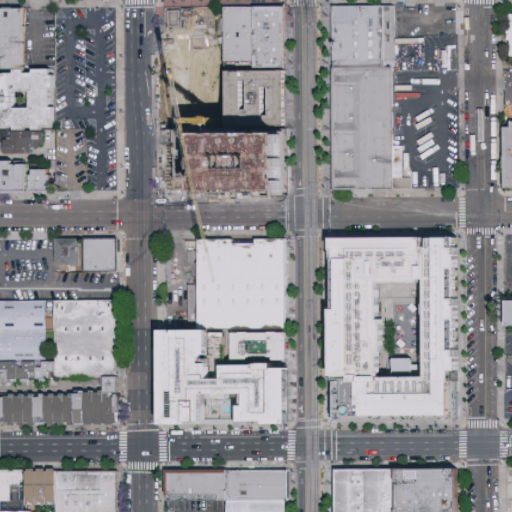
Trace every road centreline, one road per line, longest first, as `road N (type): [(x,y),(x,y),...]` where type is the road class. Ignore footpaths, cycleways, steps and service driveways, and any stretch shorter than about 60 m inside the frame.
road 1 (residential): [(482,0),(486,511)]
road 2 (secondary): [(300,445),(0,448)]
road 3 (secondary): [(145,511),(142,215)]
road 4 (residential): [(299,214),(300,445)]
road 5 (residential): [(297,0),(299,214)]
road 6 (secondary): [(511,444),(300,445)]
road 7 (secondary): [(142,215),(141,37)]
road 8 (tertiary): [(142,215),(299,214)]
road 9 (tertiary): [(336,214),(484,213)]
road 10 (tertiary): [(0,215),(142,215)]
